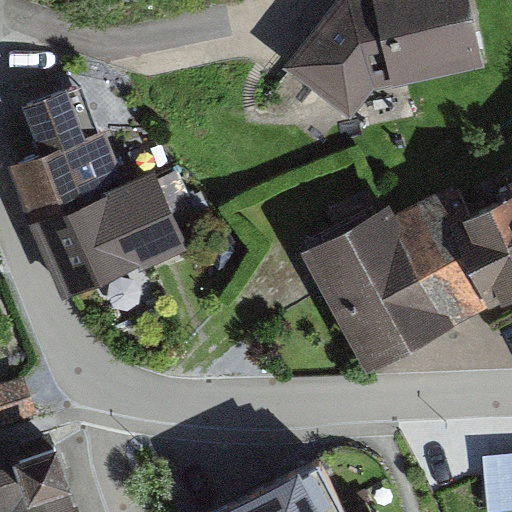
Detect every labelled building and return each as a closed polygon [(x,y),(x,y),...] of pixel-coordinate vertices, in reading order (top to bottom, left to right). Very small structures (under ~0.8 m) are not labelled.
[(485,0),(346,0),(294,70),(361,121),(392,80),(496,63),(485,0)] [(110,126),(19,165),(70,291),(199,238),(170,168),(134,183),(110,126)] [(410,209),(329,246),(380,356),(511,295),(511,201),(489,213),(480,194),(416,223),(410,209)] [(26,374),(0,382),(0,422),(38,409),(26,374)] [(57,431),(0,449),(0,511),(76,511),(66,479),(74,477),(57,431)] [(345,511),(323,467),(232,511),(345,511)]
